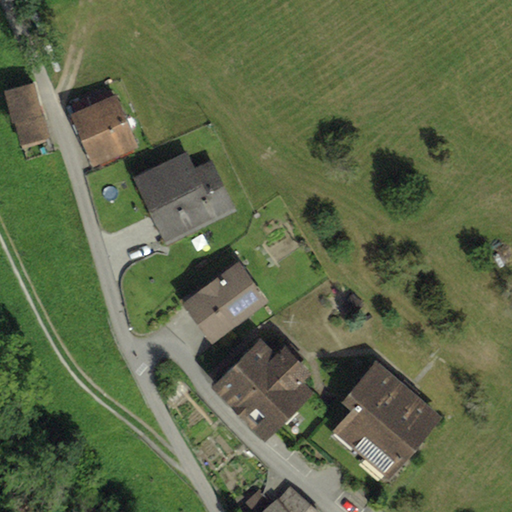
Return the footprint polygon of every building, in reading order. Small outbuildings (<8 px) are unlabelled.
[(37,71),(7,79),(22,137),(52,129),(37,71)] [(122,96),(72,111),(87,163),(137,147),(122,96)] [(181,155),(123,179),(152,247),(234,213),(213,162),(188,173),(181,155)] [(233,260),(169,299),(194,340),(258,301),(233,260)] [(252,331),(194,386),(247,442),(305,388),(252,331)] [(362,366),(309,429),(374,482),(426,419),(362,366)] [(293,511),(268,479),(225,511),(293,511)]
